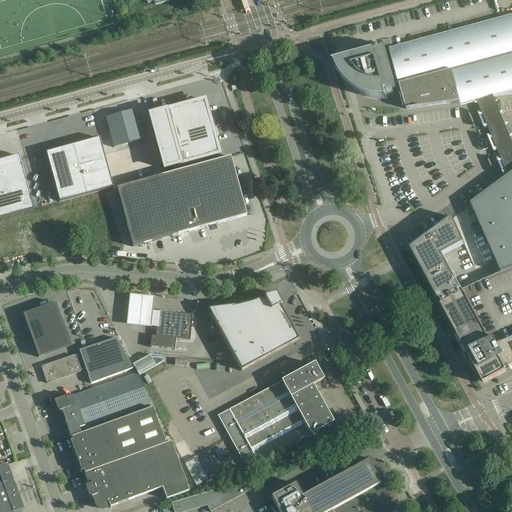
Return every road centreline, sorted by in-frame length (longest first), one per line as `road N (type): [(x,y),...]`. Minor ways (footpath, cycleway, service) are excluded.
road 1 (unclassified): [(0,292),(69,272),(208,282),(306,251)]
road 2 (secondary): [(241,0),(314,216)]
road 3 (secondary): [(327,210),(257,0)]
road 4 (unclassified): [(0,120),(201,62)]
road 5 (unknown): [(199,397),(185,380),(163,390),(199,478),(209,483),(228,473),(221,445)]
road 6 (secondary): [(335,268),(429,440)]
road 7 (secondary): [(443,433),(350,261)]
road 8 (unclassified): [(60,511),(0,340)]
road 9 (residential): [(333,323),(402,449),(429,440)]
road 10 (unknown): [(341,337),(324,337),(199,397)]
